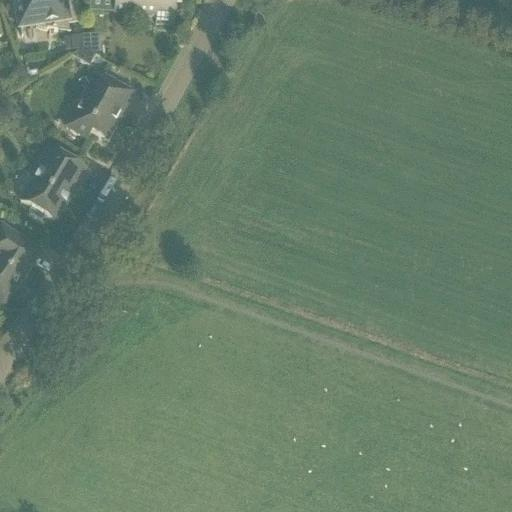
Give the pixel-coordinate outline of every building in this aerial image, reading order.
[(68,33),(62,0),(11,0),(13,12),(16,11),(20,39),(21,39),(20,29),(34,27),(34,29),(38,31),(41,32),(43,32),(45,32),(69,35),(69,34),(68,33)] [(180,3),(180,0),(112,0),(112,17),(154,19),(154,26),(173,27),(174,2),(180,3)] [(71,27),(79,25),(79,18),(70,19),(71,27)] [(82,52),(92,51),(91,39),(81,39),(82,52)] [(88,70),(94,59),(82,52),(69,59),(88,70)] [(105,144),(132,96),(103,80),(92,98),(85,94),(76,111),(79,113),(68,133),(86,142),(90,135),(105,144)] [(54,225),(84,174),(46,152),(32,176),(35,178),(19,205),(30,212),(28,216),(40,223),(42,219),(54,225)] [(0,306),(2,308),(39,256),(0,228),(0,306)]
